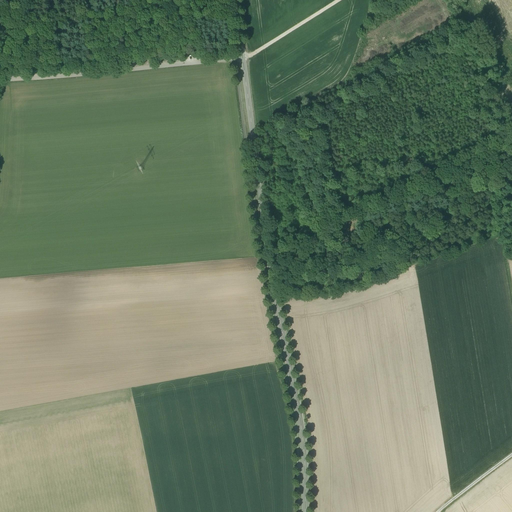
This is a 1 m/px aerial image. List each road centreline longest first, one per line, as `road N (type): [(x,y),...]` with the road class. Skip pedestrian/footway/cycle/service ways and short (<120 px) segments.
road 1 (tertiary): [(304,511),(301,428),(242,58)]
road 2 (track): [(511,130),(269,257)]
road 3 (residential): [(242,58),(0,79)]
